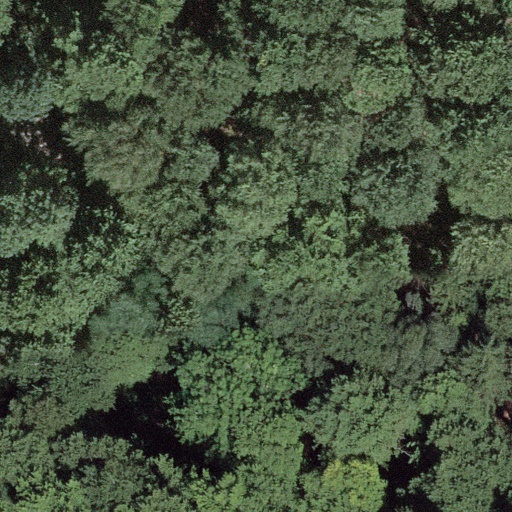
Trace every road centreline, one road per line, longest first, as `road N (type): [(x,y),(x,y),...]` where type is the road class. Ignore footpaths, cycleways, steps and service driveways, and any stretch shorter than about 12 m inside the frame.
road 1 (track): [(0,114),(54,139),(139,202),(238,326),(279,471),(282,511)]
road 2 (track): [(54,139),(73,0)]
